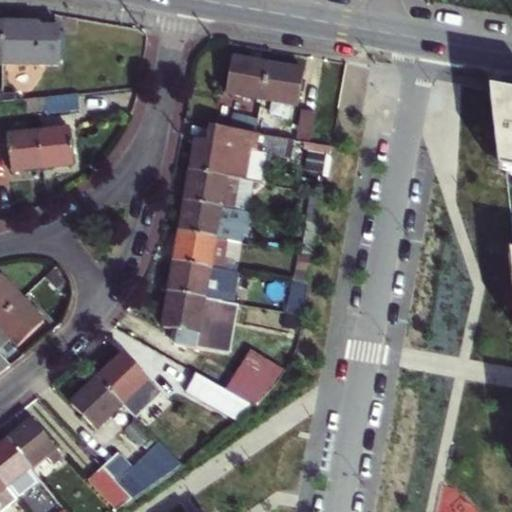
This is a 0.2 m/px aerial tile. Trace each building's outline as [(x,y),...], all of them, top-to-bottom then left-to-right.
[(30,37),(0,33),(0,77),(55,81),(56,45),(36,42),(36,37),(30,37)] [(246,65),(228,62),(223,94),(256,100),(262,69),(246,65)] [(356,116),(366,67),(343,64),(335,112),(356,116)] [(280,72),(262,69),(256,100),(292,107),(298,75),(280,72)] [(511,95),(488,91),(498,169),(511,171),(511,95)] [(72,114),(75,110),(74,98),(32,102),(33,113),(41,113),(44,116),(72,114)] [(33,113),(32,102),(21,103),(22,114),(33,113)] [(309,114),(294,111),(289,142),(304,144),(309,114)] [(228,113),(225,132),(250,136),(253,118),(228,113)] [(225,132),(211,130),(208,147),(223,149),(225,132)] [(73,164),(69,131),(37,136),(41,168),(58,166),(73,164)] [(253,154),(257,137),(250,136),(225,132),(223,149),(253,154)] [(25,171),(41,168),(37,136),(6,140),(11,173),(25,171)] [(208,147),(189,144),(186,164),(183,176),(217,181),(223,149),(208,147)] [(233,183),(217,181),(183,176),(181,191),(178,203),(228,211),(233,183)] [(263,178),(249,176),(247,186),(261,188),(263,178)] [(256,215),(257,204),(244,202),(242,213),(246,213),(256,215)] [(228,211),(178,203),(175,221),(172,233),(224,241),(236,243),(237,235),(243,236),(246,213),(242,213),(228,211)] [(309,255),(314,223),(303,221),(297,253),(309,255)] [(224,241),(172,233),(169,250),(167,264),(219,273),(224,241)] [(303,287),(309,255),(297,253),(295,252),(289,285),(293,285),(303,287)] [(234,275),(219,273),(167,264),(164,280),(161,293),(194,299),(228,305),(234,275)] [(61,278),(51,268),(44,275),(54,286),(61,278)] [(0,314),(20,296),(0,274),(0,314)] [(298,317),(303,287),(293,285),(289,308),(283,306),(281,314),(298,317)] [(228,305),(194,299),(161,293),(158,311),(155,323),(169,325),(166,339),(221,350),(228,305)] [(40,319),(20,296),(0,314),(0,324),(7,333),(15,341),(25,332),(40,319)] [(0,376),(13,366),(0,352),(0,339),(7,333),(0,324),(0,376)] [(222,384),(257,405),(282,365),(246,343),(222,384)] [(106,364),(93,377),(118,402),(133,415),(160,388),(119,349),(106,364)] [(186,389),(238,420),(257,405),(222,384),(197,370),(186,389)] [(94,426),(118,402),(93,377),(80,390),(69,401),(94,426)] [(20,432),(8,442),(33,472),(47,461),(53,469),(62,463),(31,424),(20,432)] [(0,448),(0,481),(16,502),(41,482),(33,472),(8,442),(0,448)] [(103,467),(135,498),(150,488),(115,454),(103,467)] [(119,508),(135,498),(103,467),(91,480),(119,508)] [(0,511),(2,511),(16,502),(0,481),(0,511)]
